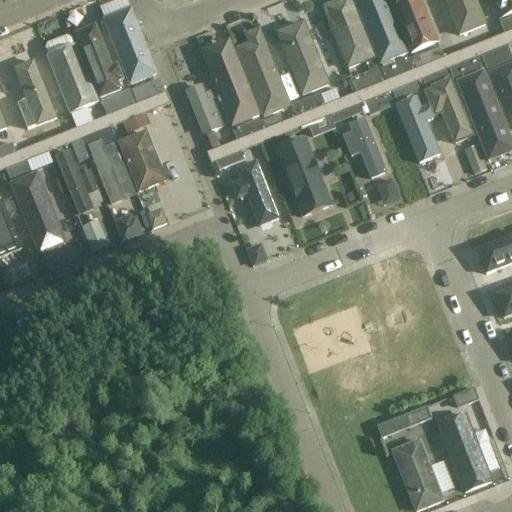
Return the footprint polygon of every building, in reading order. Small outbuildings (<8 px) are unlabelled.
[(350,0),(380,68),(406,57),(381,0),(350,0)] [(385,0),(409,55),(436,43),(417,0),(385,0)] [(488,27),(477,0),(445,0),(459,37),(488,27)] [(511,0),(491,0),(499,18),(511,13),(511,0)] [(347,76),(373,65),(347,4),(321,15),(347,76)] [(158,77),(130,13),(103,24),(131,88),(158,77)] [(511,20),(500,25),(503,34),(504,36),(511,33),(511,20)] [(96,26),(72,36),(99,102),(123,92),(96,26)] [(289,105),(315,94),(290,30),(263,40),(289,105)] [(262,119),(285,111),(254,33),(232,42),(262,119)] [(504,36),(490,42),(494,53),(508,47),(509,47),(508,45),(504,36)] [(229,128),(256,117),(226,41),(198,53),(229,128)] [(508,47),(494,53),(490,42),(475,48),(479,59),(481,58),(488,75),(511,64),(511,55),(509,47),(508,47)] [(464,65),(479,59),(475,48),(460,54),(464,65)] [(73,50),(45,61),(67,117),(94,106),(73,50)] [(449,71),(445,60),(444,60),(443,58),(440,50),(413,60),(414,61),(417,71),(430,66),(435,77),(447,72),(449,71)] [(460,54),(445,60),(449,71),(454,83),(484,71),(479,59),(464,65),(460,54)] [(414,61),(408,60),(381,71),(386,84),(401,78),(405,89),(417,84),(420,83),(415,72),(417,71),(414,61)] [(420,83),(423,81),(426,88),(449,79),(447,72),(435,77),(430,66),(417,71),(415,72),(420,83)] [(511,69),(487,80),(509,134),(511,132),(511,69)] [(371,90),(375,101),(390,95),(386,84),(381,71),(380,70),(351,82),(356,96),(371,90)] [(37,71),(20,79),(42,131),(60,124),(37,71)] [(511,148),(485,76),(459,85),(489,165),(511,156),(511,148)] [(401,78),(386,84),(390,95),(393,94),(397,103),(421,94),(417,84),(405,89),(401,78)] [(151,101),(156,112),(171,106),(166,95),(164,96),(158,80),(133,90),(140,106),(151,101)] [(449,84),(426,93),(449,154),(473,145),(449,84)] [(181,98),(197,138),(221,128),(205,88),(181,98)] [(395,109),(390,95),(375,101),(371,90),(356,96),(360,107),(365,105),(370,119),(395,109)] [(122,113),(126,124),(141,118),(140,118),(136,107),(136,105),(130,92),(100,103),(106,117),(107,119),(122,113)] [(321,96),(292,108),(297,120),(311,114),(316,125),(331,119),(326,108),(325,108),(321,96)] [(360,107),(356,96),(341,102),(345,113),(360,107)] [(122,113),(107,119),(111,130),(123,125),(127,137),(151,128),(147,116),(148,115),(156,112),(151,101),(140,106),(136,107),(140,118),(141,118),(126,124),(122,113)] [(331,119),(334,127),(364,115),(360,107),(345,113),(341,102),(326,108),(331,119)] [(418,105),(396,113),(419,172),(441,163),(418,105)] [(72,117),(78,131),(92,125),(96,136),(111,130),(107,119),(93,124),(88,111),(72,117)] [(316,125),(311,114),(297,120),(301,131),(316,125)] [(282,126),(286,137),(301,131),(297,120),(283,125),(280,117),(264,123),(264,124),(267,131),(282,126)] [(364,117),(348,123),(351,131),(343,135),(352,157),(360,153),(371,180),(387,174),(364,117)] [(233,132),(237,143),(252,137),(256,148),(271,142),(267,131),(264,124),(261,124),(258,122),(233,132)] [(96,136),(92,125),(78,131),(77,131),(81,141),(81,142),(82,142),(86,150),(103,143),(105,149),(117,144),(111,130),(96,136)] [(267,131),(271,142),(286,137),(282,126),(267,131)] [(77,131),(62,137),(67,148),(71,146),(81,142),(81,141),(77,131)] [(221,148),(215,134),(208,137),(213,152),(221,148)] [(7,135),(0,137),(0,161),(3,161),(7,172),(20,166),(22,166),(22,165),(18,155),(16,155),(7,135)] [(144,135),(116,146),(136,199),(164,188),(144,135)] [(52,154),(67,148),(62,137),(47,143),(51,153),(52,154)] [(256,148),(252,137),(237,143),(242,154),(244,153),(256,148)] [(89,161),(81,142),(71,146),(79,165),(89,161)] [(37,160),(52,154),(51,153),(47,143),(32,149),(37,160)] [(237,143),(235,144),(222,149),(227,160),(242,154),(237,143)] [(302,146),(275,157),(300,219),(327,208),(302,146)] [(111,147),(88,157),(113,218),(136,208),(111,147)] [(37,160),(32,149),(18,155),(22,165),(22,166),(37,160)] [(217,164),(220,173),(245,163),(242,154),(227,160),(222,149),(214,153),(207,155),(212,166),(217,164)] [(247,195),(260,228),(280,220),(256,160),(236,168),(240,180),(231,183),(237,199),(247,195)] [(471,168),(474,176),(487,171),(483,163),(471,168)] [(20,166),(7,172),(12,183),(24,178),(20,166)] [(88,166),(61,177),(80,223),(106,212),(88,166)] [(64,242),(38,174),(12,184),(37,252),(64,242)] [(0,202),(0,265),(21,257),(0,202)] [(156,215),(149,218),(153,231),(166,226),(163,218),(156,215)] [(133,221),(132,217),(114,224),(122,244),(143,235),(137,219),(133,221)] [(486,277),(511,266),(511,238),(477,252),(486,277)] [(109,249),(106,240),(89,246),(93,256),(101,253),(109,249)] [(511,317),(511,289),(494,297),(504,321),(511,317)] [(453,399),(459,413),(479,404),(474,391),(453,399)] [(378,429),(383,443),(430,424),(432,423),(427,410),(378,429)] [(468,418),(438,429),(439,430),(465,496),(494,485),(468,418)] [(420,437),(390,448),(390,449),(414,511),(425,511),(446,504),(420,437)]
